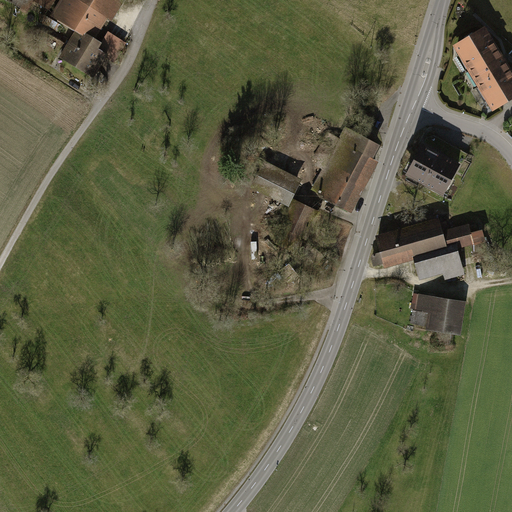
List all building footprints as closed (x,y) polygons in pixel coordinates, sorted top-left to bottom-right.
[(12,0),(11,2),(26,11),(33,0),(12,0)] [(33,0),(49,9),(54,0),(33,0)] [(75,32),(82,36),(84,32),(94,39),(107,18),(111,21),(123,0),(61,0),(52,15),(75,32)] [(492,110),(511,97),(511,69),(506,59),(485,25),(452,45),(492,110)] [(75,32),(59,57),(102,83),(126,45),(107,33),(101,43),(94,39),(84,32),(82,36),(75,32)] [(312,187),(350,208),(377,158),(371,155),(378,142),(346,125),(312,187)] [(420,143),(405,171),(441,191),(457,163),(420,143)] [(287,200),(298,177),(265,161),(254,185),(287,200)] [(287,210),(275,235),(298,246),(317,208),(294,196),(287,210)] [(436,219),(376,234),(380,250),(373,251),(376,262),(383,260),(384,265),(414,257),(420,277),(444,271),(445,278),(465,273),(458,246),(486,239),(483,227),(477,228),(476,222),(448,229),(446,222),(438,224),(436,219)] [(465,301),(418,293),(413,321),(460,330),(465,301)]
